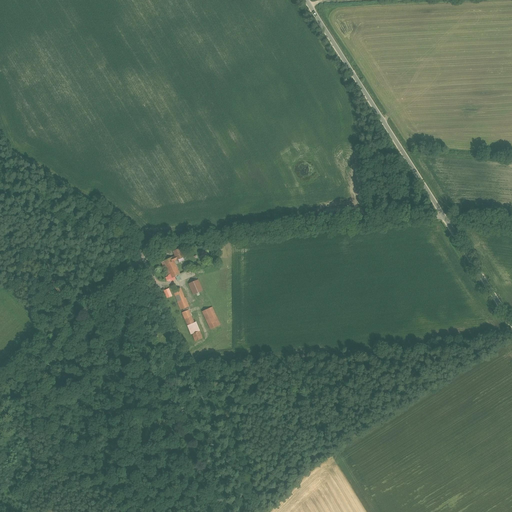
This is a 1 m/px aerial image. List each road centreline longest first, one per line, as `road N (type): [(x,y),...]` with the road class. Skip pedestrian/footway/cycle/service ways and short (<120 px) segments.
road 1 (unclassified): [(511,326),(304,0)]
road 2 (track): [(256,511),(223,415),(141,256)]
